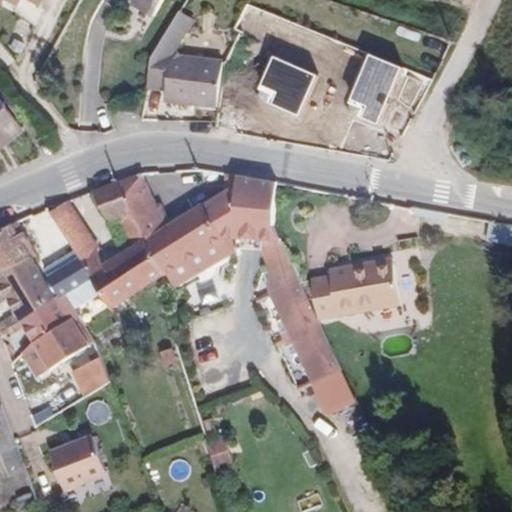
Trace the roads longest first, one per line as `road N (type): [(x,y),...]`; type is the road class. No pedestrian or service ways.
road 1 (tertiary): [(511,204),(157,150),(92,165),(0,207)]
road 2 (track): [(405,186),(492,0)]
road 3 (unknown): [(0,357),(53,511)]
